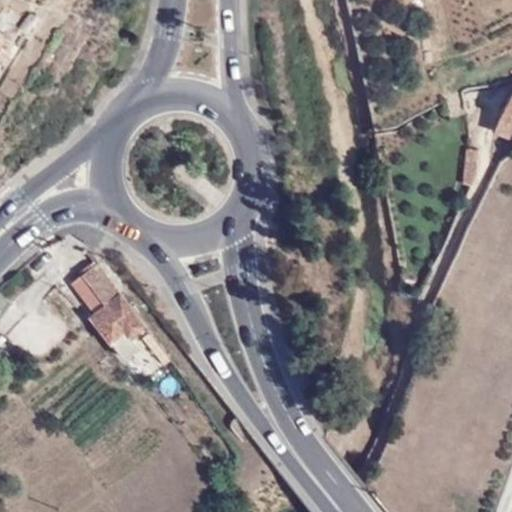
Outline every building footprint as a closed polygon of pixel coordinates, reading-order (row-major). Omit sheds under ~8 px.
[(11,34),(26,45),(37,28),(22,18),(11,34)] [(0,42),(10,28),(0,19),(0,42)] [(499,127),(511,134),(511,103),(499,127)] [(123,342),(136,332),(89,271),(65,293),(91,326),(88,329),(107,353),(123,342)] [(76,336),(0,392),(0,405),(83,345),(76,336)] [(137,359),(123,342),(107,353),(120,370),(137,359)]
